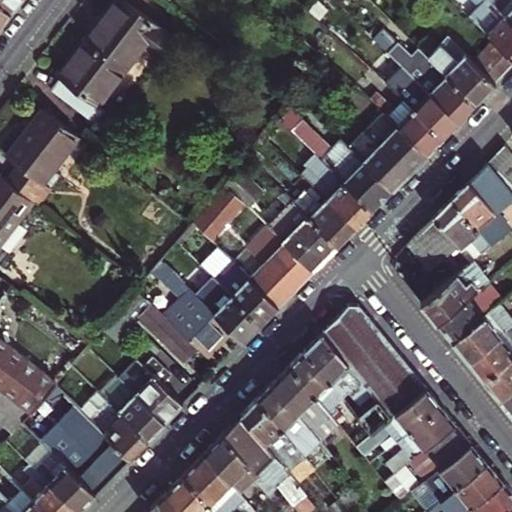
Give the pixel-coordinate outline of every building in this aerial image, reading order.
[(0,0),(0,2),(12,11),(19,2),(20,0),(0,0)] [(86,36),(126,66),(146,40),(161,51),(175,34),(131,0),(114,0),(104,14),(86,36)] [(511,15),(496,0),(475,0),(480,5),(473,12),(497,36),(511,50),(511,15)] [(511,0),(496,0),(511,15),(511,0)] [(0,27),(4,22),(12,11),(0,2),(0,27)] [(399,45),(404,39),(395,30),(390,36),(399,45)] [(501,82),(477,58),(471,53),(463,62),(446,45),(435,34),(425,46),(441,61),(482,101),(491,92),(501,82)] [(126,66),(86,36),(73,53),(60,70),(63,73),(54,86),(97,118),(108,107),(100,100),(126,66)] [(482,101),(441,61),(433,72),(420,61),(422,58),(404,39),(399,45),(390,36),(384,41),(407,64),(464,120),(473,110),(482,101)] [(471,53),(454,36),(446,45),(463,62),(471,53)] [(511,70),(511,50),(497,36),(477,58),(501,82),(511,71),(511,70)] [(391,80),(409,97),(449,135),(457,127),(464,120),(407,64),(391,80)] [(399,109),(394,115),(433,151),(441,143),(449,135),(409,97),(399,109)] [(399,187),(354,143),(345,134),(335,144),(296,106),(285,118),(321,152),(378,208),(389,197),(399,187)] [(10,176),(33,194),(80,132),(47,107),(29,132),(10,156),(20,164),(10,176)] [(354,143),(399,187),(416,169),(433,151),(394,115),(387,109),(354,143)] [(511,189),(511,153),(504,144),(495,154),(486,163),(510,192),(511,189)] [(378,208),(321,152),(310,163),(339,192),(334,198),(333,200),(345,213),(348,211),(363,225),(370,216),(378,208)] [(511,194),(510,192),(486,163),(481,169),(475,174),(467,182),(493,213),(511,194)] [(243,168),(231,183),(254,205),(258,209),(272,195),(243,168)] [(0,243),(36,196),(33,194),(10,176),(0,169),(0,243)] [(490,245),(508,230),(493,213),(467,182),(459,191),(451,199),(490,245)] [(219,241),(254,205),(231,183),(198,221),(219,241)] [(345,213),(333,200),(327,206),(320,200),(311,192),(302,202),(344,243),(353,234),(363,225),(348,211),(345,213)] [(320,200),(327,206),(333,200),(334,198),(328,192),(320,200)] [(297,209),(278,229),(320,269),(332,256),(344,243),(302,202),(294,194),(288,200),(297,209)] [(442,209),(433,218),(457,246),(470,260),(473,258),(490,245),(451,199),(442,209)] [(419,232),(405,247),(429,272),(457,246),(433,218),(419,232)] [(320,269),(278,229),(255,253),(268,266),(257,278),(285,304),(302,286),(320,269)] [(285,304),(257,278),(224,246),(207,264),(228,284),(267,323),(276,313),(285,304)] [(437,321),(489,278),(473,258),(470,260),(420,300),(422,303),(425,305),(429,310),(437,321)] [(166,259),(158,268),(181,290),(163,308),(203,346),(210,353),(223,339),(236,326),(211,302),(166,259)] [(505,297),(489,278),(437,321),(445,330),(453,340),(505,297)] [(267,323),(228,284),(211,302),(236,326),(250,341),(259,332),(267,323)] [(163,308),(141,287),(126,306),(140,320),(143,323),(147,318),(190,360),(196,354),(203,346),(163,308)] [(511,291),(505,297),(453,340),(460,348),(469,360),(511,325),(511,317),(507,311),(511,306),(511,291)] [(341,305),(316,332),(365,391),(371,399),(384,414),(419,383),(354,306),(341,305)] [(132,329),(140,320),(126,306),(114,320),(110,325),(109,325),(120,335),(123,338),(132,329)] [(93,321),(82,334),(94,343),(105,331),(93,321)] [(485,379),(511,357),(511,325),(469,360),(477,370),(485,379)] [(365,391),(316,332),(307,340),(298,349),(337,396),(343,391),(352,402),(365,391)] [(0,333),(0,381),(4,384),(13,391),(25,400),(38,410),(60,383),(62,381),(21,350),(0,333)] [(337,396),(298,349),(291,357),(284,364),(332,421),(337,416),(327,404),(337,396)] [(142,356),(124,374),(172,420),(181,411),(190,402),(168,381),(153,367),(142,356)] [(511,357),(485,379),(493,389),(501,398),(511,389),(511,357)] [(160,360),(153,367),(168,381),(174,374),(160,360)] [(268,381),(314,436),(323,428),(332,421),(284,364),(279,370),(273,376),(268,381)] [(120,370),(103,388),(155,439),(163,429),(172,420),(124,374),(120,370)] [(252,397),(297,452),(308,465),(325,450),(314,436),(268,381),(260,389),(252,397)] [(381,448),(392,438),(435,402),(429,395),(424,389),(419,383),(384,414),(366,430),(350,443),(359,454),(375,441),(381,448)] [(0,409),(13,391),(4,384),(0,388),(0,409)] [(103,388),(85,406),(137,457),(146,448),(155,439),(103,388)] [(511,389),(501,398),(509,408),(511,411),(511,389)] [(25,400),(13,391),(0,409),(0,419),(6,424),(25,400)] [(244,405),(236,414),(280,467),(297,452),(252,397),(244,405)] [(384,414),(371,399),(353,415),(366,430),(384,414)] [(38,410),(25,400),(6,424),(17,434),(28,420),(38,410)] [(85,406),(79,401),(45,437),(49,441),(102,493),(104,491),(121,474),(137,457),(85,406)] [(391,468),(404,457),(449,418),(442,410),(435,402),(392,438),(398,445),(383,458),(391,468)] [(280,467),(236,414),(217,434),(198,453),(238,499),(253,485),(256,489),(261,484),(266,489),(271,484),(294,511),(298,511),(310,503),(280,467)] [(420,476),(466,438),(457,428),(449,418),(404,457),(420,476)] [(350,443),(332,421),(323,428),(342,450),(350,443)] [(420,476),(436,496),(482,457),(474,448),(466,438),(420,476)] [(32,459),(36,463),(84,511),(93,502),(102,493),(49,441),(32,459)] [(179,472),(214,511),(234,511),(243,504),(238,499),(198,453),(188,463),(179,472)] [(404,457),(391,468),(380,478),(395,497),(420,476),(404,457)] [(455,511),(498,476),(490,467),(482,457),(436,496),(422,508),(425,511),(455,511)] [(83,511),(84,511),(36,463),(31,469),(35,473),(26,483),(55,511),(83,511)] [(177,511),(214,511),(179,472),(170,482),(160,492),(177,511)] [(406,488),(422,508),(436,496),(420,476),(406,488)] [(495,511),(511,498),(511,492),(507,486),(498,476),(455,511),(495,511)] [(343,509),(361,494),(350,480),(332,494),(343,509)] [(55,511),(26,483),(9,500),(21,511),(55,511)] [(177,511),(160,492),(142,510),(140,511),(177,511)] [(339,511),(343,509),(332,494),(321,504),(327,511),(339,511)] [(21,511),(9,500),(0,509),(0,511),(21,511)]
